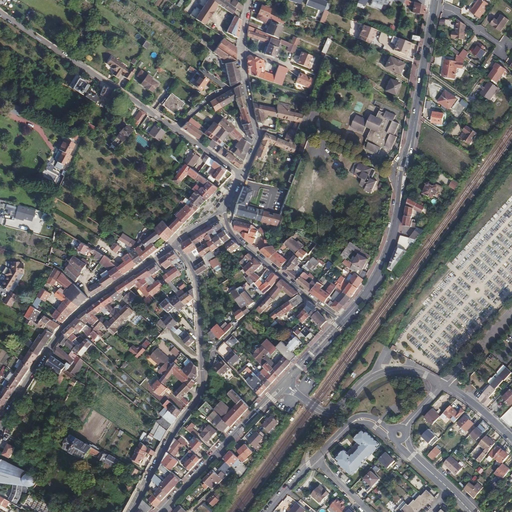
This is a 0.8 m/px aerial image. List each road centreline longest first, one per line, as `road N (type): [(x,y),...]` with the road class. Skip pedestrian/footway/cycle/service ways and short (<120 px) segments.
road 1 (residential): [(0,12),(240,173)]
road 2 (track): [(387,346),(511,158)]
road 3 (residential): [(0,428),(64,326),(143,267)]
road 4 (tertiary): [(293,391),(330,414),(393,369),(444,384)]
road 5 (residential): [(203,381),(131,511)]
road 6 (residential): [(177,244),(196,286),(203,381)]
road 7 (residential): [(257,136),(241,49),(249,0)]
road 8 (residential): [(203,381),(218,346),(283,274)]
road 9 (secondary): [(434,6),(413,132)]
road 10 (secondary): [(398,212),(373,282),(341,320)]
